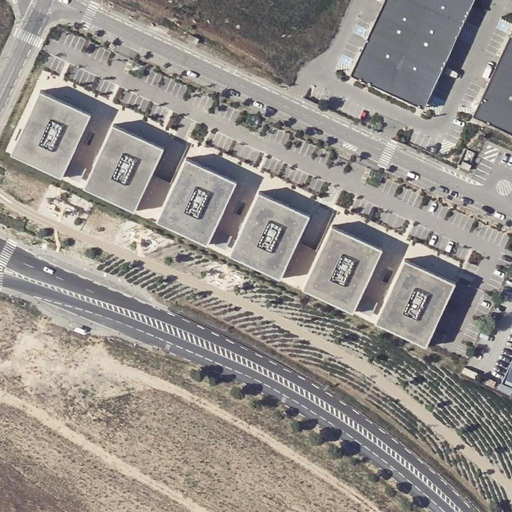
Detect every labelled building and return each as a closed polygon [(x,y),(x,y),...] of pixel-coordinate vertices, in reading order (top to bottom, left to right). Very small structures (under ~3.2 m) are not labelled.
[(473,0),(384,0),(350,75),(424,108),(473,0)] [(511,29),(473,115),(511,133),(511,29)] [(92,114),(41,90),(11,153),(61,178),(92,114)] [(167,149),(115,125),(85,188),(136,213),(167,149)] [(239,183),(188,159),(158,222),(208,247),(239,183)] [(150,184),(148,190),(161,193),(163,187),(150,184)] [(279,279),(310,216),(258,192),(228,255),(279,279)] [(382,249),(331,226),(301,288),(351,313),(382,249)] [(227,248),(231,233),(222,230),(217,245),(227,248)] [(455,284),(404,260),(374,322),(425,347),(455,284)] [(511,346),(498,376),(511,382),(511,346)]
